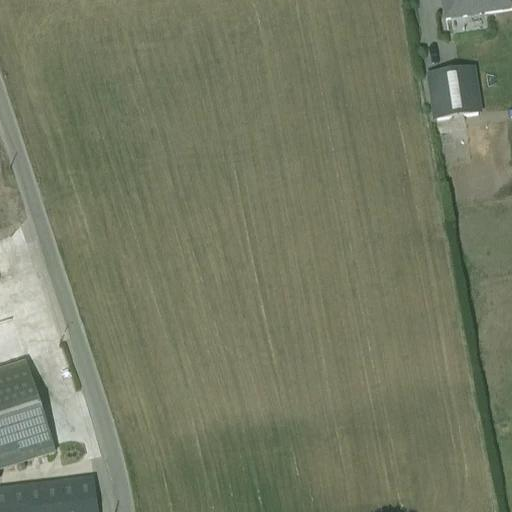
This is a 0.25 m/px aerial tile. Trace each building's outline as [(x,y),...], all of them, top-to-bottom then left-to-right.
[(511,0),(437,0),(442,29),(511,18),(511,0)] [(472,65),(423,73),(431,126),(480,118),(472,65)] [(12,252),(22,277),(48,266),(37,241),(12,252)] [(0,372),(0,478),(58,460),(27,364),(0,372)] [(0,511),(97,511),(94,482),(0,492),(0,511)]
